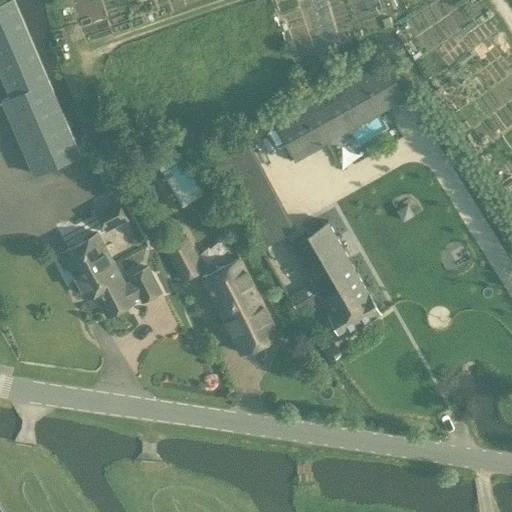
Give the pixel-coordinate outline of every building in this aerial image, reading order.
[(34,173),(80,153),(48,79),(13,0),(5,0),(0,2),(0,72),(11,97),(2,101),(34,173)] [(295,161),(405,98),(384,62),(274,124),(295,161)] [(103,103),(100,85),(86,88),(89,106),(103,103)] [(245,137),(214,153),(262,244),(293,227),(245,137)] [(105,229),(126,218),(116,201),(95,212),(105,229)] [(407,203),(396,210),(403,221),(414,215),(407,203)] [(328,222),(289,244),(312,284),(290,296),(298,311),(320,299),(340,334),(379,313),(328,222)] [(81,280),(113,263),(97,233),(60,253),(68,269),(74,267),(81,280)] [(181,279),(204,267),(187,236),(165,249),(181,279)] [(240,353),(278,333),(240,257),(201,276),(240,353)] [(124,285),(113,263),(81,280),(90,297),(96,295),(107,315),(133,302),(131,298),(139,294),(142,300),(160,291),(147,267),(129,276),(132,281),(124,285)] [(329,360),(340,354),(332,340),(321,347),(329,360)]
